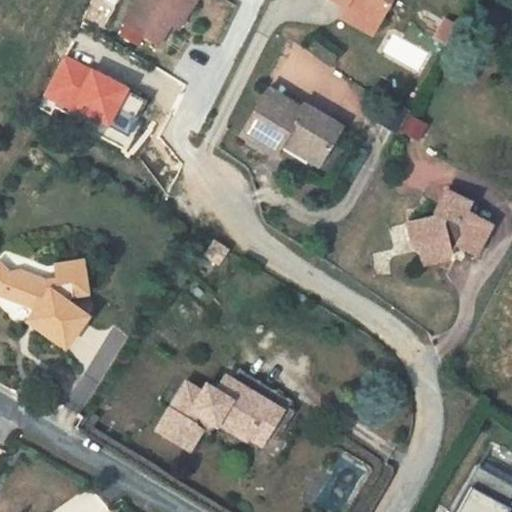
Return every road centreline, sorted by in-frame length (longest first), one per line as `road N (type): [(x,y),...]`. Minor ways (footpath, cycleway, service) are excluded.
road 1 (residential): [(385,511),(424,448),(430,400),(412,346),(244,241),(206,175)]
road 2 (residential): [(189,511),(0,405)]
